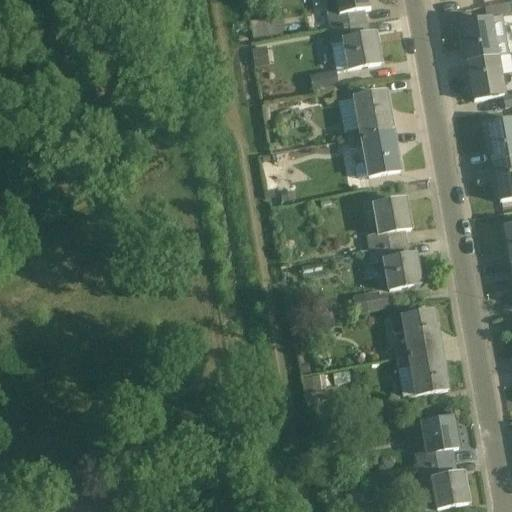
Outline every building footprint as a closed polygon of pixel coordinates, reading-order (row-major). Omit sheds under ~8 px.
[(336,0),(340,20),(375,14),(372,0),(336,0)] [(459,27),(466,66),(502,60),(496,22),(459,27)] [(351,76),(386,69),(380,37),(345,44),(351,76)] [(472,106),(508,100),(502,60),(466,66),(472,106)] [(346,70),(319,75),(323,94),(350,89),(346,70)] [(354,101),(362,142),(396,135),(388,94),(354,101)] [(511,123),(485,128),(492,167),(511,163),(511,123)] [(371,184),(405,177),(396,135),(362,142),(371,184)] [(498,205),(511,202),(511,163),(492,167),(498,205)] [(379,240),(416,233),(410,203),(374,209),(379,240)] [(390,296),(428,290),(423,257),(385,263),(390,296)] [(314,277),(335,275),(334,261),(313,263),(314,277)] [(381,316),(404,311),(401,295),(377,299),(381,316)] [(402,322),(411,362),(446,354),(437,314),(402,322)] [(420,402),(455,394),(446,354),(411,362),(420,402)] [(430,460),(465,453),(458,421),(423,428),(430,460)] [(438,511),(453,511),(474,509),(468,476),(434,482),(438,511)]
